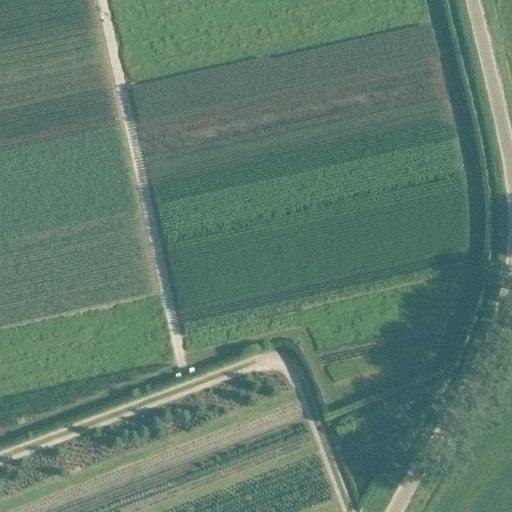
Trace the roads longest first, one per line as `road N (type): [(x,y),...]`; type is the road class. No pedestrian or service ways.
road 1 (track): [(353,511),(298,368),(285,359),(246,363),(0,459)]
road 2 (unclassified): [(511,260),(469,390),(399,511)]
road 3 (unclassified): [(470,0),(511,181)]
